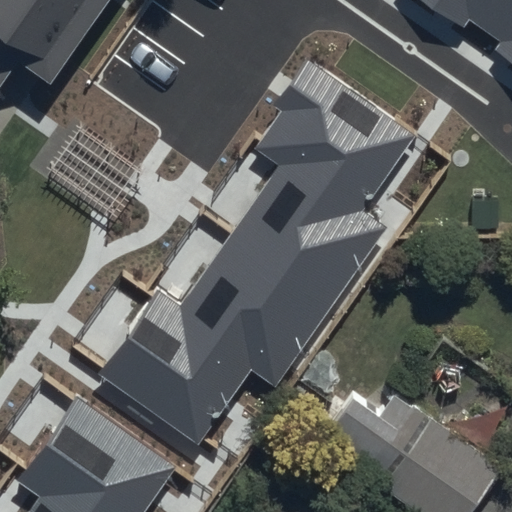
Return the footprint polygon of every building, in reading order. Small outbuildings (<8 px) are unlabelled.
[(54,78),(106,0),(0,0),(0,67),(16,45),(54,78)] [(276,37),(221,0),(149,0),(127,34),(122,31),(62,121),(146,178),(206,89),(230,105),(276,37)] [(511,0),(378,0),(367,18),(479,100),(511,55),(511,37),(510,36),(511,34),(511,0)] [(310,290),(161,180),(79,293),(125,326),(139,305),(244,381),(310,290)] [(379,468),(446,511),(460,511),(501,450),(395,381),(382,400),(355,382),(329,422),(385,458),(379,468)]
